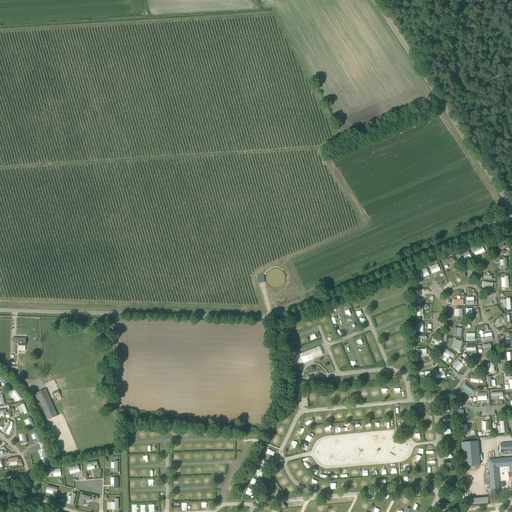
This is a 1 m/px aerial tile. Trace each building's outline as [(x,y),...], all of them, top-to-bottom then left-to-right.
[(503,244),(505,243),(503,237),(493,241),(495,247),(503,244)] [(452,257),(442,262),(443,266),(454,261),(452,257)] [(437,264),(429,267),(432,274),(440,270),(437,264)] [(426,268),(419,271),(421,277),(428,274),(426,268)] [(447,282),(451,280),(449,275),(441,278),(445,288),(448,286),(447,282)] [(502,307),(506,307),(506,309),(510,309),(510,298),(502,299),(502,307)] [(463,316),(462,308),(453,309),(454,316),(463,316)] [(453,327),(452,335),(460,336),(461,328),(453,327)] [(481,341),(492,340),(491,332),(483,333),(483,337),(481,338),(481,341)] [(25,351),(25,346),(25,339),(12,338),(12,345),(13,345),(13,354),(19,354),(19,350),(25,351)] [(455,339),(452,347),(459,350),(462,342),(455,339)] [(319,346),(290,357),(294,365),(322,354),(319,346)] [(449,356),(452,357),(454,354),(444,349),(441,355),(448,358),(449,356)] [(457,360),(451,366),(458,372),(463,365),(457,360)] [(6,386),(9,383),(1,375),(0,376),(0,384),(2,387),(4,384),(6,386)] [(491,376),(486,376),(487,387),(495,387),(494,380),(491,380),(491,376)] [(468,396),(473,390),(464,383),(461,387),(464,389),(462,391),(468,396)] [(48,420),(57,416),(46,389),(36,393),(48,420)] [(15,402),(21,398),(16,390),(10,394),(15,402)] [(24,403),(17,406),(21,415),(27,413),(24,403)] [(30,417),(23,420),(26,427),(30,425),(30,427),(34,425),(30,417)] [(497,433),(504,433),(503,420),(499,421),(499,424),(492,424),(492,428),(496,428),(497,433)] [(2,431),(8,434),(13,425),(6,422),(2,431)] [(296,429),(293,433),(300,437),(303,433),(296,429)] [(34,443),(40,441),(37,432),(31,435),(34,443)] [(17,435),(20,444),(27,442),(24,433),(17,435)] [(272,435),(269,441),(277,444),(279,439),(272,435)] [(463,467),(480,465),(478,441),(461,443),(463,467)] [(39,448),(43,457),(40,458),(42,462),(49,459),(43,446),(39,448)] [(17,464),(16,461),(18,461),(17,456),(7,459),(9,466),(17,464)] [(511,457),(488,460),(491,494),(499,493),(497,467),(508,466),(509,473),(507,473),(508,479),(508,480),(511,479),(511,457)] [(85,462),(86,470),(94,469),(94,465),(97,465),(97,461),(85,462)] [(69,474),(80,472),(78,465),(68,467),(69,474)] [(118,488),(118,477),(110,477),(110,485),(113,485),(113,488),(118,488)] [(273,481),(267,486),(271,491),(277,487),(273,481)] [(66,504),(73,504),(74,493),(70,493),(70,495),(67,495),(66,504)] [(78,505),(83,506),(83,500),(88,501),(89,496),(80,495),(78,505)] [(119,509),(118,498),(113,498),(113,502),(110,502),(110,509),(119,509)]
